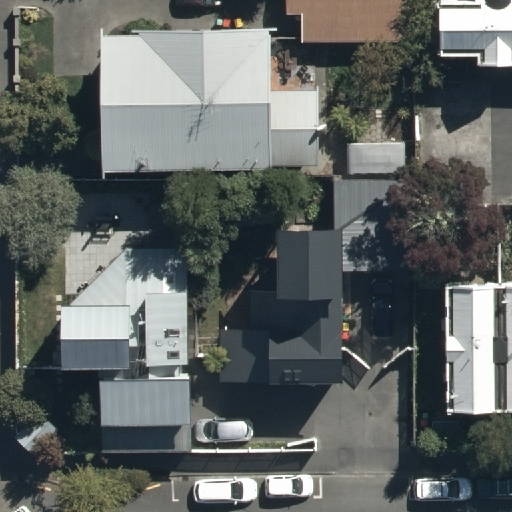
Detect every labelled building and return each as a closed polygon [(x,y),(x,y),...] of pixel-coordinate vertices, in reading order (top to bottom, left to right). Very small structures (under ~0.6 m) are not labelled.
[(300,15),(300,42),(393,42),(407,26),(407,0),(285,0),(286,16),(300,15)] [(511,0),(435,0),(435,59),(511,58),(511,0)] [(270,31),(107,32),(107,167),(320,166),(320,88),(270,88),(270,31)] [(265,378),(338,378),(337,225),(264,225),(265,378)] [(100,449),(185,448),(184,247),(117,248),(64,309),(64,389),(100,389),(100,449)] [(511,279),(446,280),(446,411),(511,411),(511,279)]
